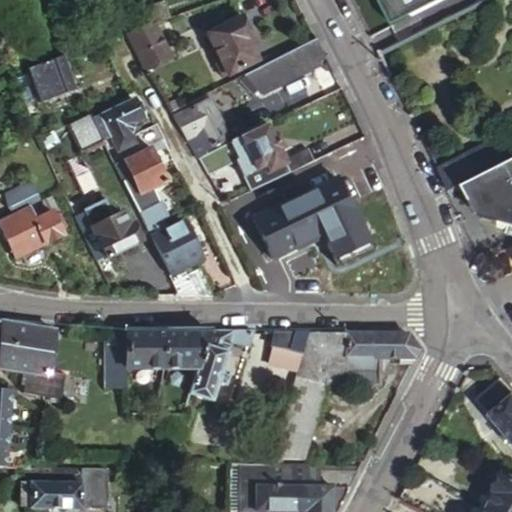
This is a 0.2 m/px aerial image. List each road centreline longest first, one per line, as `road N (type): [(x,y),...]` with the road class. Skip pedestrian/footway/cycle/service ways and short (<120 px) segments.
road 1 (residential): [(0,302),(461,313)]
road 2 (tertiary): [(318,0),(449,266),(461,313)]
road 3 (unknown): [(267,311),(160,99)]
road 4 (tertiary): [(461,313),(442,368),(365,511)]
